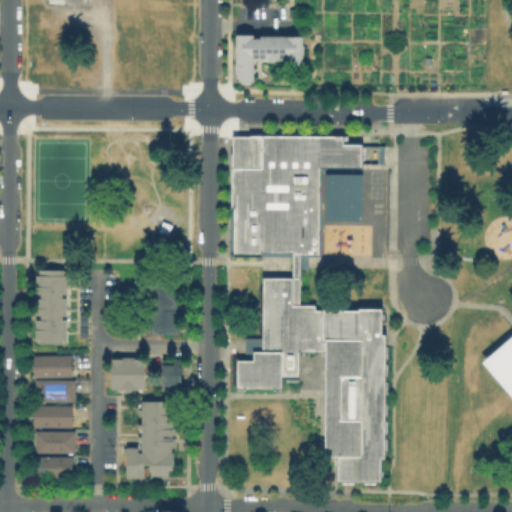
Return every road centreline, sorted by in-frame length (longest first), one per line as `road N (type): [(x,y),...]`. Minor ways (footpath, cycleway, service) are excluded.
road 1 (residential): [(6,511),(9,76)]
road 2 (residential): [(206,511),(209,89)]
road 3 (residential): [(405,510),(0,503)]
road 4 (residential): [(511,111),(209,108)]
road 5 (residential): [(209,108),(0,105)]
